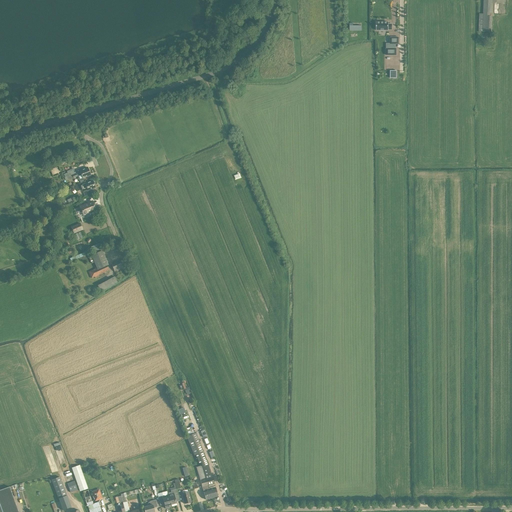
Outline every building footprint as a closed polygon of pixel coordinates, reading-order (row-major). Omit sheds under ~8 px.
[(491,13),(491,0),(483,0),(483,13),(491,13)] [(350,30),(362,31),(362,25),(353,25),(353,22),(350,22),(350,30)] [(392,48),(387,48),(387,55),(396,55),(396,49),(395,48),(395,44),(399,44),(399,37),(390,37),(390,44),(392,44),(392,48)] [(82,170),(82,168),(77,170),(77,171),(77,172),(76,172),(77,173),(75,174),(73,169),(67,171),(67,173),(64,174),(65,177),(67,176),(69,179),(73,177),(73,178),(78,176),(80,180),(83,179),(82,178),(90,175),(87,168),(82,170)] [(81,185),(80,183),(75,185),(77,191),(87,188),(88,190),(95,187),(96,186),(95,183),(94,184),(93,181),(82,185),(81,185)] [(93,201),(80,206),(83,215),(96,209),(93,201)] [(74,233),(82,229),(80,223),(71,227),(74,233)] [(91,278),(109,270),(101,251),(89,256),(90,259),(92,263),(95,262),(97,266),(96,266),(97,268),(88,271),(91,278)] [(115,273),(125,268),(121,259),(111,264),(115,273)] [(111,278),(97,286),(101,292),(114,284),(111,278)] [(202,465),(208,485),(214,483),(209,465),(208,465),(196,433),(187,437),(194,455),(196,455),(199,463),(201,463),(202,465)] [(80,465),(72,468),(80,491),(88,489),(80,465)] [(208,485),(202,465),(196,467),(202,487),(205,500),(212,498),(209,490),(208,485)] [(63,510),(71,507),(60,477),(51,480),(63,510)] [(70,493),(77,490),(74,481),(67,484),(70,493)] [(208,485),(209,490),(212,498),(218,496),(216,488),(214,483),(208,485)] [(18,511),(9,487),(0,490),(0,505),(2,511),(18,511)] [(178,495),(177,489),(171,490),(172,494),(168,495),(168,497),(170,505),(171,505),(176,503),(174,496),(178,495)] [(99,490),(92,492),(94,496),(93,496),(94,499),(101,497),(99,490)] [(171,505),(170,505),(168,497),(168,495),(167,491),(158,494),(157,490),(156,490),(158,496),(160,504),(164,503),(165,509),(171,507),(171,505)] [(184,504),(191,502),(189,492),(182,494),(184,504)] [(143,507),(144,511),(152,511),(154,511),(154,508),(157,507),(156,500),(151,501),(150,502),(148,503),(147,504),(146,505),(145,506),(144,507),(143,507)] [(98,502),(88,506),(89,510),(89,511),(101,511),(100,506),(98,502)]
